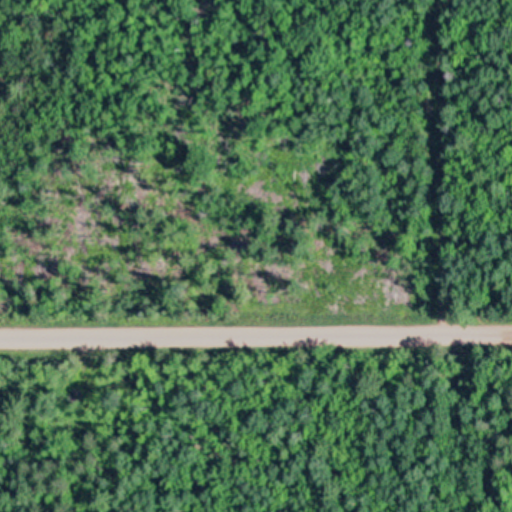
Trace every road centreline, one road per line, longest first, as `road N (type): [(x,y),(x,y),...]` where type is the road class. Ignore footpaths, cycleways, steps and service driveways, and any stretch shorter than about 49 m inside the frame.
road 1 (residential): [(511,336),(0,338)]
road 2 (residential): [(445,336),(454,0)]
